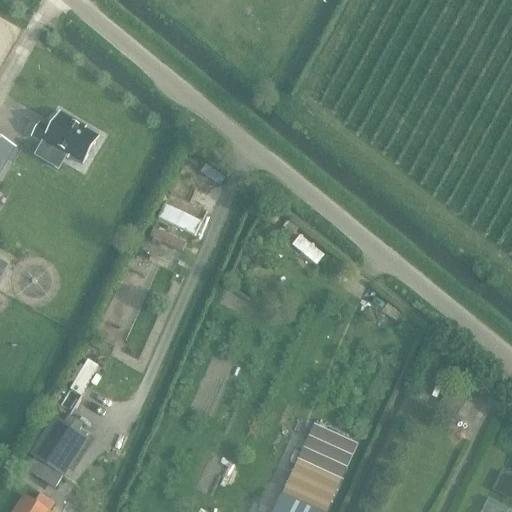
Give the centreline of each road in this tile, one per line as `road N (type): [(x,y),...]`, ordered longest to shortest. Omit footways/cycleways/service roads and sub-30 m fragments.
road 1 (unclassified): [(511,354),(71,0)]
road 2 (unknown): [(261,152),(135,416),(73,511)]
